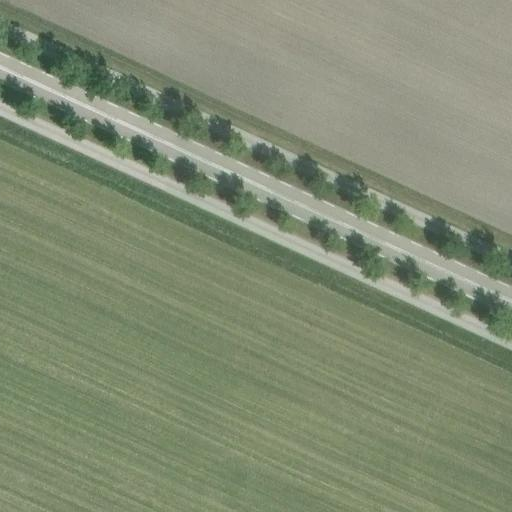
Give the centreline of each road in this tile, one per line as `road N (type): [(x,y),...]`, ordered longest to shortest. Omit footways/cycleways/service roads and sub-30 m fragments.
road 1 (unclassified): [(511,348),(0,111)]
road 2 (primary): [(511,303),(0,68)]
road 3 (unclassified): [(511,260),(0,26)]
